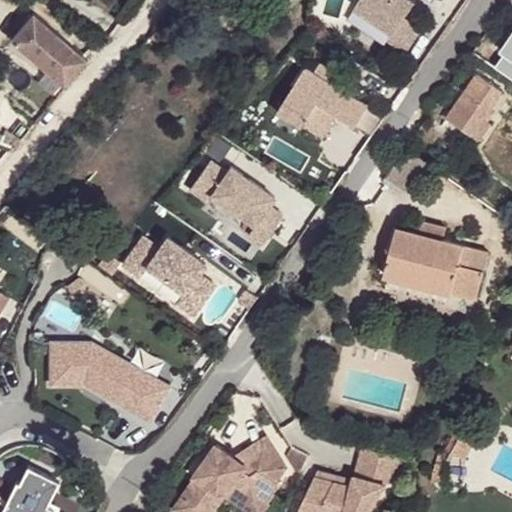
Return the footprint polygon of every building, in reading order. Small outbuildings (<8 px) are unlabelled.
[(414,0),(358,0),(354,6),(392,31),(388,38),(406,50),(421,29),(403,17),(414,0)] [(32,16),(8,43),(42,72),(53,60),(72,78),(85,63),(32,16)] [(162,39),(153,33),(149,38),(157,45),(162,39)] [(53,60),(42,72),(62,90),(72,78),(53,60)] [(310,68),(279,115),(305,130),(306,128),(324,138),(338,118),(357,131),(371,110),(334,84),(340,75),(327,65),(320,75),(310,68)] [(471,135),(484,117),(502,90),(478,72),(446,117),(471,135)] [(383,117),(371,110),(357,131),(368,139),(383,117)] [(491,121),(484,117),(471,135),(478,139),(491,121)] [(386,175),(409,191),(429,162),(406,146),(386,175)] [(423,220),(420,230),(443,236),(446,227),(423,220)] [(385,276),(451,294),(460,262),(465,244),(443,236),(420,230),(398,225),(385,276)] [(490,251),(465,244),(460,262),(485,270),(490,251)] [(460,262),(451,294),(476,302),(485,270),(460,262)] [(0,294),(0,314),(9,300),(0,294)] [(88,343),(53,343),(53,386),(87,386),(87,378),(94,378),(115,390),(110,399),(127,409),(131,403),(137,406),(134,413),(152,423),(172,388),(147,374),(146,376),(130,367),(131,365),(108,352),(107,354),(88,343)] [(87,378),(87,386),(110,399),(115,390),(94,378),(87,378)] [(131,403),(127,409),(134,413),(137,406),(131,403)] [(231,418),(221,411),(209,429),(219,435),(231,418)] [(464,418),(451,443),(470,453),(484,429),(464,418)] [(236,455),(218,443),(197,474),(198,475),(186,493),(209,509),(221,491),(233,489),(249,500),(245,505),(255,511),(263,511),(271,501),(269,500),(276,491),(274,490),(281,481),(278,479),(288,464),(269,435),(236,455)] [(309,455),(291,447),(287,458),(300,475),(309,455)] [(366,456),(353,483),(382,497),(395,470),(366,456)] [(61,482),(30,466),(21,484),(18,483),(8,505),(0,501),(0,511),(55,511),(56,510),(49,507),(61,482)] [(318,472),(298,511),(375,511),(382,497),(353,483),(351,488),(348,493),(336,487),(338,482),(318,472)] [(351,488),(338,482),(336,487),(348,493),(351,488)]
